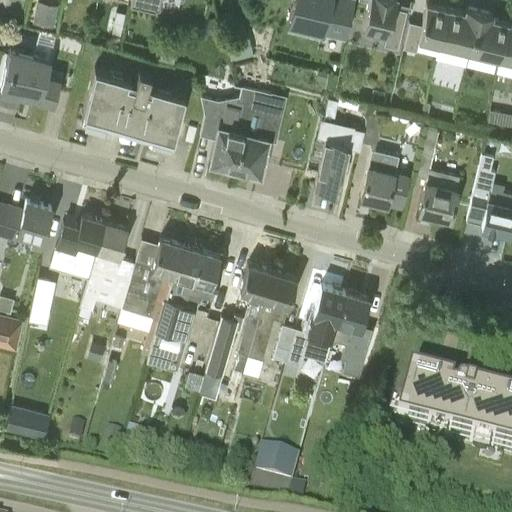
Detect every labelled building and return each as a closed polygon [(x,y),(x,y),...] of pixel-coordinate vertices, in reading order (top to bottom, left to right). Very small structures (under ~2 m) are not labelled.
[(56,5),(35,0),(30,21),(51,26),(56,5)] [(130,0),(129,5),(157,11),(159,0),(130,0)] [(292,0),(287,22),(344,36),(352,0),(292,0)] [(383,44),(397,47),(406,9),(393,6),(394,0),(367,0),(361,26),(386,32),(383,44)] [(419,37),(438,42),(447,6),(426,1),(421,23),(409,20),(402,46),(416,49),(419,37)] [(469,49),(478,8),(466,5),(464,11),(447,6),(438,42),(469,49)] [(469,49),(499,56),(508,21),(490,17),(491,11),(478,8),(469,49)] [(116,10),(114,21),(122,23),(125,12),(116,10)] [(222,30),(219,17),(207,20),(209,33),(222,30)] [(511,21),(508,21),(499,56),(511,59),(511,21)] [(246,26),(223,32),(230,59),(252,53),(246,26)] [(159,38),(155,55),(169,58),(173,42),(159,38)] [(0,82),(0,85),(53,100),(59,76),(45,72),(53,47),(36,42),(33,53),(10,47),(0,82)] [(147,81),(150,70),(138,66),(134,77),(94,66),(80,115),(171,140),(184,91),(147,81)] [(269,92),(239,85),(238,95),(237,100),(242,102),(240,113),(246,115),(233,169),(247,172),(248,168),(259,171),(266,137),(259,135),(269,92)] [(203,113),(197,133),(215,137),(210,159),(220,161),(220,165),(233,169),(246,115),(240,113),(242,102),(237,100),(238,95),(219,99),(198,95),(203,113)] [(325,112),(334,114),(337,100),(328,98),(325,112)] [(429,102),(423,101),(421,112),(426,113),(429,102)] [(500,122),(502,110),(488,107),(486,119),(500,122)] [(363,128),(361,139),(374,142),(381,115),(367,112),(363,128)] [(316,169),(313,183),(315,184),(331,188),(333,188),(336,174),(341,175),(348,145),(359,147),(361,139),(363,128),(354,126),(354,124),(320,116),(316,133),(324,136),(316,169)] [(184,139),(192,142),(197,126),(189,124),(184,139)] [(437,131),(425,127),(414,173),(426,176),(418,209),(436,213),(435,216),(444,218),(445,215),(449,216),(459,174),(429,167),(437,131)] [(399,203),(404,183),(407,172),(395,169),(398,154),(383,150),(370,148),(359,195),(386,201),(386,200),(399,203)] [(477,166),(465,219),(481,223),(481,224),(508,230),(511,212),(511,193),(502,191),(503,186),(490,183),(493,170),(489,169),(492,154),(481,152),(477,166)] [(51,204),(39,200),(39,198),(30,196),(29,198),(26,197),(22,208),(0,201),(0,234),(15,239),(17,234),(18,231),(31,235),(29,239),(40,242),(51,204)] [(78,224),(63,220),(50,263),(87,274),(102,219),(81,213),(78,224)] [(127,226),(102,219),(87,274),(78,302),(92,306),(94,296),(107,300),(120,303),(127,279),(128,279),(134,259),(119,254),(127,226)] [(128,279),(127,279),(120,303),(121,304),(121,306),(152,315),(141,351),(149,352),(155,328),(179,241),(159,236),(151,264),(134,259),(128,279)] [(179,241),(155,328),(183,336),(191,305),(183,303),(187,290),(198,247),(179,241)] [(224,254),(198,247),(187,290),(212,297),(224,254)] [(219,312),(203,367),(221,372),(234,326),(238,327),(241,313),(256,317),(257,314),(270,268),(270,267),(245,260),(233,299),(235,299),(230,316),(219,312)] [(283,318),(296,275),(270,268),(257,314),(258,314),(248,352),(261,356),(273,315),(283,318)] [(36,277),(28,316),(44,319),(52,280),(36,277)] [(307,330),(306,331),(307,332),(330,338),(332,332),(333,332),(344,289),(341,288),(342,286),(333,283),(332,285),(320,282),(307,330)] [(332,332),(330,338),(345,342),(341,356),(345,357),(341,369),(358,374),(373,327),(361,324),(369,295),(357,292),(357,290),(349,288),(348,290),(344,289),(333,332),(332,332)] [(0,293),(0,308),(10,310),(13,297),(0,293)] [(88,319),(91,308),(78,304),(75,315),(88,319)] [(0,341),(14,345),(20,319),(0,314),(0,341)] [(272,356),(285,359),(293,333),(294,326),(281,322),(272,356)] [(155,328),(149,352),(146,360),(174,368),(183,336),(155,328)] [(298,363),(305,336),(293,333),(285,359),(298,363)] [(121,347),(124,337),(113,335),(111,345),(121,347)] [(91,341),(87,357),(101,361),(105,345),(91,341)] [(116,360),(108,358),(103,377),(111,378),(116,360)] [(199,385),(202,376),(192,373),(188,372),(186,382),(199,385)] [(398,409),(395,423),(429,432),(445,436),(472,443),(488,448),(511,453),(511,400),(508,400),(502,398),(498,397),(445,383),(434,380),(407,373),(398,409)] [(10,408),(5,426),(18,429),(22,411),(10,408)] [(78,444),(83,423),(70,420),(65,441),(78,444)] [(146,422),(139,436),(153,442),(159,428),(146,422)] [(106,427),(102,445),(115,448),(120,430),(106,427)] [(253,472),(290,483),(298,457),(261,445),(253,472)] [(251,476),(253,465),(231,461),(229,472),(251,476)]
